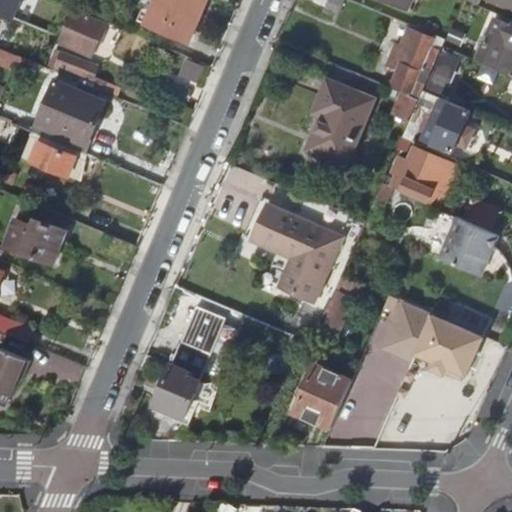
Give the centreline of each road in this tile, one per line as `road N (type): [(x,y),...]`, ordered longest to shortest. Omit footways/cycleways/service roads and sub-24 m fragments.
road 1 (residential): [(75,466),(269,0)]
road 2 (tertiary): [(75,466),(252,473),(277,485),(348,479),(482,486)]
